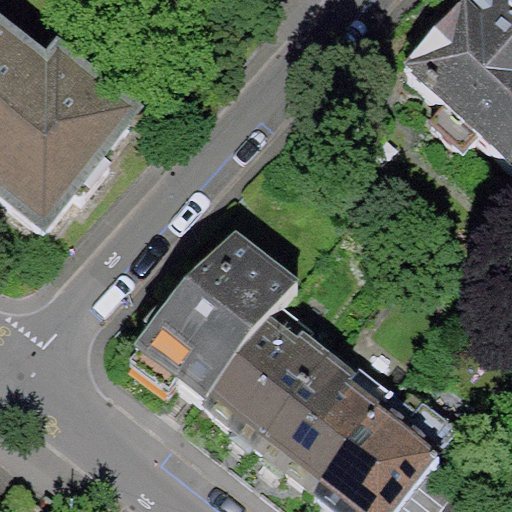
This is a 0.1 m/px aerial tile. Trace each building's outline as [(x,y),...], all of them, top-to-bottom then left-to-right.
[(260,0),(241,0),(252,9),(260,0)] [(511,0),(490,0),(490,1),(489,3),(511,23),(511,0)] [(488,3),(469,23),(465,20),(461,24),(453,17),(414,60),(404,71),(412,78),(408,83),(427,100),(426,102),(434,109),(435,107),(445,116),(431,131),(463,161),(477,145),(511,176),(511,23),(489,3),(488,3)] [(59,71),(47,86),(0,48),(0,204),(43,239),(73,201),(81,208),(109,172),(101,166),(130,128),(59,71)] [(154,374),(204,414),(281,316),(296,298),(236,250),(188,303),(180,296),(144,335),(152,342),(136,360),(154,374)] [(313,342),(281,316),(204,414),(222,428),(259,457),(326,372),(303,354),(313,342)] [(326,372),(259,457),(277,471),(314,501),(391,403),(359,378),(349,391),(326,372)] [(415,422),(391,403),(314,501),(328,511),(399,511),(438,463),(435,461),(455,436),(423,411),(415,422)] [(477,511),(458,494),(443,511),(477,511)]
